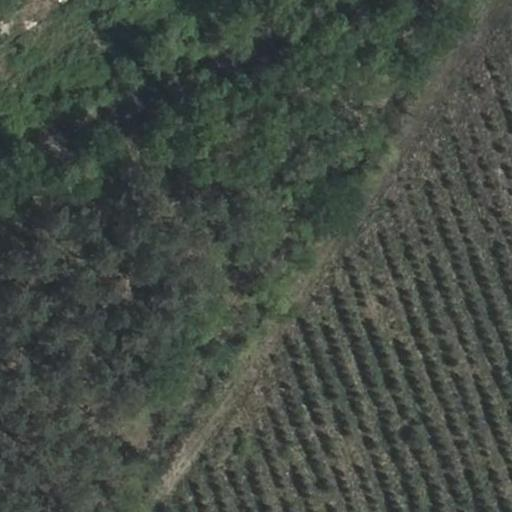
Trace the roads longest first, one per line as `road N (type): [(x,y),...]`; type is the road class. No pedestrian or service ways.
road 1 (track): [(96,511),(441,0)]
road 2 (track): [(362,0),(285,25),(0,194)]
